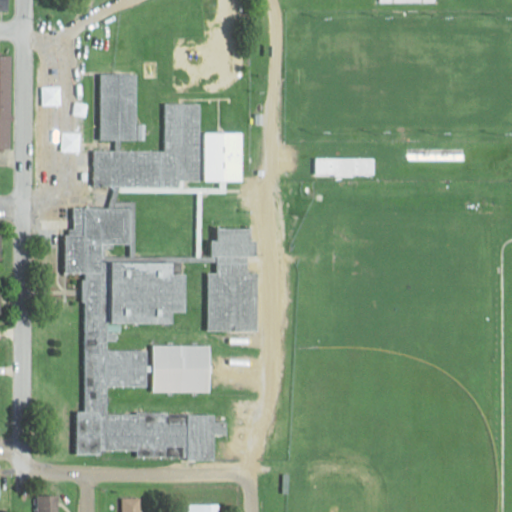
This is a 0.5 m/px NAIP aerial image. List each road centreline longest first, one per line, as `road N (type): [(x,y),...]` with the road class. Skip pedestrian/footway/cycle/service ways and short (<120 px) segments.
road 1 (residential): [(19,447),(22,0)]
road 2 (residential): [(19,447),(35,471),(251,472)]
